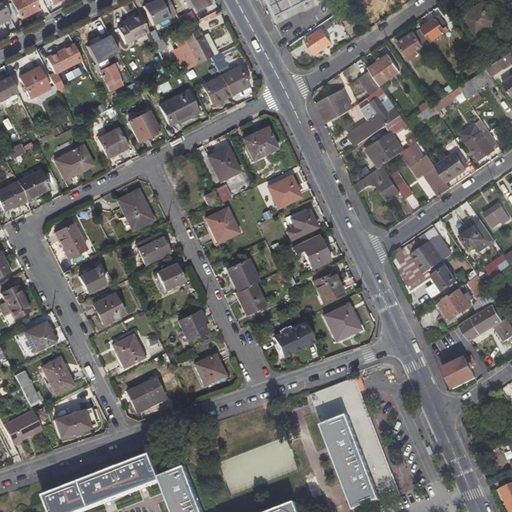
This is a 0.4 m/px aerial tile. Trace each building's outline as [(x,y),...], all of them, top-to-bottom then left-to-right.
[(0,0),(0,19),(8,16),(0,0)] [(8,0),(19,19),(28,14),(21,0),(8,0)] [(21,0),(28,14),(38,10),(32,0),(21,0)] [(168,0),(156,0),(143,7),(152,26),(176,14),(168,0)] [(189,0),(195,12),(211,4),(208,0),(189,0)] [(290,11),(311,0),(267,0),(276,17),(290,11)] [(374,0),(369,4),(376,14),(395,0),(374,0)] [(461,12),(464,16),(477,7),(474,2),(461,12)] [(498,22),(484,3),(477,7),(464,16),(478,36),(498,22)] [(124,45),(148,33),(138,14),(129,18),(130,21),(123,25),(116,29),(124,45)] [(449,29),(440,16),(420,30),(429,43),(449,29)] [(96,35),(106,31),(100,17),(90,22),(96,35)] [(182,27),(189,24),(185,17),(179,20),(182,27)] [(170,24),(174,31),(182,27),(179,20),(170,24)] [(196,30),(180,38),(181,39),(195,66),(213,57),(203,36),(202,35),(200,37),(196,30)] [(306,41),(316,54),(331,43),(322,30),(306,41)] [(416,52),(429,43),(420,30),(399,43),(410,60),(418,55),(416,52)] [(203,36),(213,57),(217,54),(207,34),(203,36)] [(166,48),(161,39),(153,44),(158,53),(166,48)] [(173,51),(183,72),(184,71),(195,66),(181,39),(178,41),(181,47),(173,51)] [(83,82),(84,83),(91,80),(85,68),(73,44),(44,59),(50,71),(53,76),(55,75),(64,70),(66,73),(76,68),(79,74),(83,82)] [(511,52),(511,51),(508,46),(482,64),(486,70),(511,52)] [(511,64),(511,52),(486,70),(492,78),(511,64)] [(112,64),(109,66),(103,54),(95,58),(98,62),(92,66),(96,72),(98,71),(104,85),(110,82),(113,87),(121,83),(112,64)] [(399,72),(389,56),(370,68),(372,72),(381,84),(399,72)] [(98,82),(90,66),(85,68),(91,80),(93,84),(98,82)] [(201,86),(211,106),(248,87),(238,67),(201,86)] [(29,99),(47,90),(37,68),(17,77),(29,99)] [(492,78),(486,70),(460,88),(463,93),(472,107),(483,99),(477,91),(493,80),(492,78)] [(53,76),(50,71),(46,73),(57,93),(62,89),(55,75),(53,76)] [(372,72),(360,79),(372,96),(375,93),(383,87),(381,84),(372,72)] [(76,86),(83,82),(79,74),(72,78),(76,86)] [(0,105),(16,98),(6,78),(0,81),(0,105)] [(125,87),(131,98),(138,94),(133,83),(125,87)] [(379,116),(349,136),(356,147),(387,125),(401,116),(383,87),(375,93),(378,98),(370,103),(379,116)] [(463,93),(460,88),(433,106),(438,113),(457,101),(455,98),(463,93)] [(158,106),(169,127),(197,112),(186,92),(158,106)] [(318,105),(326,121),(351,108),(344,92),(318,105)] [(103,103),(107,111),(113,108),(115,106),(113,102),(110,104),(109,100),(103,103)] [(429,100),(423,104),(427,111),(433,106),(429,100)] [(429,121),(439,115),(438,113),(433,106),(427,111),(418,117),(421,121),(426,118),(429,121)] [(127,123),(138,143),(158,132),(148,113),(127,123)] [(408,125),(407,124),(401,116),(387,125),(393,133),(394,135),(408,125)] [(242,141),(252,161),(277,149),(269,133),(273,131),(269,123),(247,135),(248,137),(242,141)] [(478,161),(500,147),(487,128),(482,132),(476,124),(460,135),(478,161)] [(96,139),(107,159),(127,148),(117,128),(96,139)] [(393,133),(367,151),(379,169),(383,165),(402,153),(404,151),(394,135),(393,133)] [(419,141),(409,148),(404,151),(402,153),(418,178),(425,174),(433,186),(433,185),(440,196),(444,194),(436,182),(443,177),(436,166),(419,141)] [(7,155),(10,160),(32,149),(30,143),(7,155)] [(53,161),(64,182),(93,166),(82,146),(53,161)] [(206,158),(219,182),(240,171),(227,147),(206,158)] [(456,152),(436,166),(443,177),(447,183),(466,170),(463,163),(466,160),(463,156),(460,158),(456,152)] [(466,170),(471,167),(466,160),(463,163),(466,170)] [(383,165),(379,169),(354,185),(358,194),(371,184),(377,185),(387,201),(401,192),(392,179),(390,176),(383,165)] [(48,189),(39,170),(16,182),(26,201),(48,189)] [(408,187),(397,172),(390,176),(392,179),(401,192),(406,200),(413,195),(408,187)] [(266,188),(276,209),(299,198),(289,177),(266,188)] [(443,177),(436,182),(444,194),(451,189),(447,183),(443,177)] [(0,190),(0,206),(3,213),(26,201),(16,182),(0,190)] [(511,197),(505,186),(499,190),(507,200),(511,197)] [(116,201),(131,232),(149,223),(145,213),(149,211),(138,189),(116,201)] [(203,197),(207,205),(216,201),(212,193),(203,197)] [(501,222),(503,225),(511,220),(501,205),(484,215),(492,228),(501,222)] [(219,246),(218,243),(237,233),(226,209),(204,219),(208,227),(203,229),(213,249),(219,246)] [(285,232),(289,241),(317,228),(309,210),(288,219),(293,228),(285,232)] [(149,223),(153,220),(149,211),(145,213),(149,223)] [(480,218),(466,228),(469,232),(482,222),(480,218)] [(496,242),(482,222),(469,232),(461,237),(471,250),(484,241),(489,246),(496,242)] [(67,259),(86,249),(73,224),(54,234),(67,259)] [(435,229),(441,236),(447,232),(440,224),(435,229)] [(452,254),(435,229),(426,235),(443,260),(452,254)] [(145,266),(169,253),(160,233),(135,245),(145,266)] [(413,255),(412,255),(424,273),(443,260),(426,235),(408,248),(413,255)] [(299,249),(310,270),(330,261),(320,239),(299,249)] [(494,262),(500,272),(511,265),(505,256),(504,254),(494,262)] [(0,276),(9,272),(0,255),(0,276)] [(226,271),(236,293),(254,284),(258,282),(247,260),(226,271)] [(164,291),(182,281),(174,265),(156,274),(164,291)] [(433,275),(443,291),(456,282),(446,267),(433,275)] [(78,277),(86,294),(105,285),(96,268),(78,277)] [(311,283),(321,304),(343,293),(333,273),(311,283)] [(478,300),(474,308),(478,313),(496,301),(484,283),(479,276),(471,282),(480,296),(477,298),(478,300)] [(245,316),(264,306),(254,284),(236,293),(234,294),(245,316)] [(0,294),(0,296),(3,303),(8,313),(13,320),(29,311),(16,286),(0,294)] [(465,295),(461,289),(439,304),(451,321),(473,306),(470,302),(475,299),(470,292),(465,295)] [(103,326),(124,315),(113,294),(92,306),(103,326)] [(0,305),(0,312),(2,316),(8,313),(3,303),(0,305)] [(343,338),(346,342),(366,332),(356,311),(352,314),(347,305),(322,317),(335,342),(343,338)] [(511,324),(510,322),(508,319),(503,321),(494,305),(472,318),(466,321),(460,326),(470,342),(480,334),(493,327),(496,331),(501,328),(508,340),(510,338),(511,340),(511,324)] [(202,322),(205,321),(200,311),(176,321),(187,343),(207,333),(202,322)] [(22,334),(32,354),(55,342),(45,322),(22,334)] [(271,338),(281,359),(313,344),(303,322),(271,338)] [(496,331),(504,343),(508,340),(501,328),(496,331)] [(436,330),(425,336),(430,346),(443,337),(440,331),(437,332),(436,330)] [(132,335),(111,346),(115,354),(123,369),(144,358),(132,335)] [(110,357),(118,371),(123,369),(115,354),(110,357)] [(228,373),(224,374),(215,354),(193,365),(203,386),(210,383),(211,387),(230,378),(228,373)] [(473,356),(444,369),(452,384),(473,373),(472,370),(476,368),(474,365),(477,364),(473,356)] [(40,369),(54,396),(73,386),(59,359),(40,369)] [(23,372),(14,377),(20,390),(30,407),(39,402),(23,372)] [(476,379),(473,373),(452,384),(454,389),(476,379)] [(136,413),(164,399),(154,379),(126,393),(136,413)] [(312,396),(356,510),(396,494),(351,380),(312,396)] [(468,416),(484,451),(495,446),(494,443),(499,441),(484,406),(477,410),(478,412),(468,416)] [(58,439),(95,427),(89,409),(52,421),(58,439)] [(20,443),(20,442),(42,431),(33,413),(32,411),(3,426),(13,447),(20,443)] [(300,511),(297,503),(274,511),(204,511),(187,468),(161,478),(152,456),(45,497),(51,511),(82,511),(162,481),(174,511),(300,511)]
